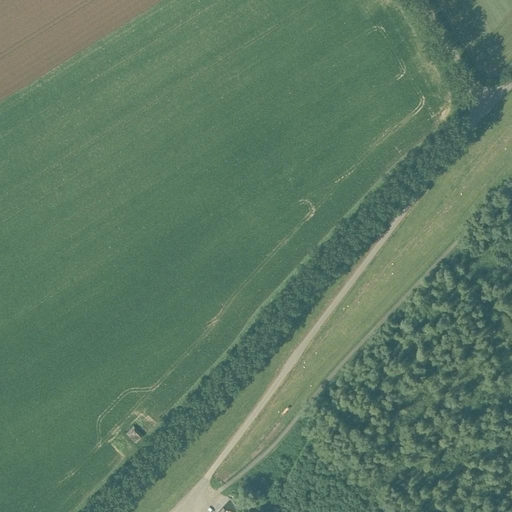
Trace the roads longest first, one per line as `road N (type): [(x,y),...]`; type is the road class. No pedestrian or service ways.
road 1 (unclassified): [(106,511),(372,220),(447,151)]
road 2 (unclassified): [(180,511),(447,151)]
road 3 (unclassified): [(486,107),(421,0)]
